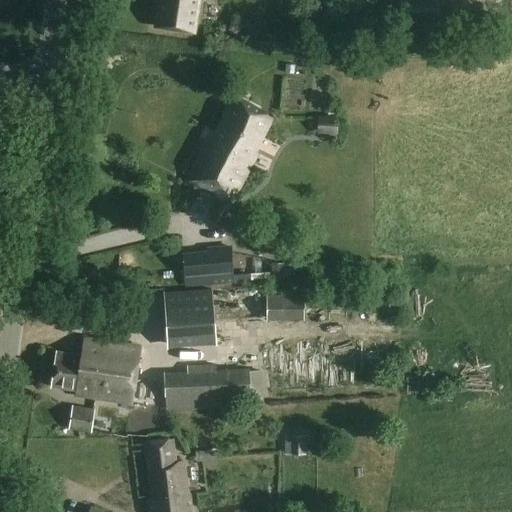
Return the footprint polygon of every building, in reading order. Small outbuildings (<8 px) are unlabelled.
[(159,0),(155,27),(194,33),(198,0),(159,0)] [(273,118),(234,98),(211,142),(207,142),(187,183),(231,203),(257,153),(255,152),(273,118)] [(234,283),(231,246),(208,248),(208,253),(183,255),(185,287),(234,283)] [(290,262),(275,263),(276,280),(291,279),(290,262)] [(313,278),(313,267),(294,267),(294,278),(313,278)] [(216,331),(213,289),(165,293),(168,335),(216,331)] [(235,312),(254,313),(255,302),(236,301),(235,312)] [(275,332),(294,331),(294,325),(308,324),(308,308),(274,310),(275,332)] [(141,348),(84,339),(82,355),(58,351),(52,387),(75,390),(75,395),(132,404),(141,348)] [(228,341),(229,353),(242,352),(241,339),(228,341)] [(251,408),(249,368),(165,372),(167,412),(251,408)] [(95,409),(72,406),(69,431),(91,434),(95,409)] [(288,455),(311,456),(311,436),(289,435),(288,455)] [(175,462),(173,440),(146,443),(153,499),(148,499),(150,511),(190,511),(185,461),(175,462)]
